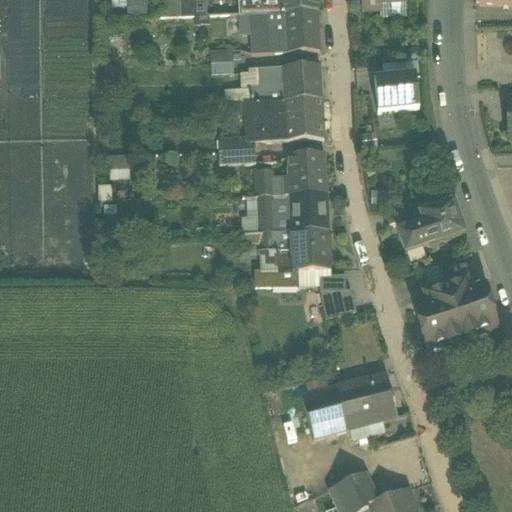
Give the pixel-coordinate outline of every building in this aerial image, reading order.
[(112,0),(113,11),(128,10),(129,19),(148,18),(146,0),(112,0)] [(155,0),(157,22),(179,21),(177,0),(155,0)] [(205,0),(177,0),(179,21),(179,22),(207,21),(205,0)] [(250,19),(281,17),(279,0),(238,0),(239,19),(240,19),(250,19)] [(316,0),(279,0),(281,17),(284,17),(317,16),(316,0)] [(379,14),(379,8),(377,7),(376,0),(361,0),(362,14),(379,14)] [(511,0),(474,0),(474,9),(511,10),(511,0)] [(317,16),(284,17),(286,57),(319,56),(317,16)] [(252,58),(286,57),(284,17),(281,17),(250,19),(251,37),(252,58)] [(250,19),(240,19),(241,38),(251,37),(250,19)] [(210,56),(210,67),(232,66),(232,55),(210,56)] [(233,78),(232,66),(210,67),(211,79),(233,78)] [(320,70),(282,72),(283,105),(321,103),(322,103),(320,70)] [(252,106),(283,105),(282,72),(282,71),(256,72),(257,89),(251,90),(252,106)] [(373,84),(377,117),(418,113),(415,79),(373,84)] [(224,101),(225,108),(248,107),(247,94),(236,95),(236,101),(224,101)] [(321,103),(283,105),(285,146),(323,144),(321,103)] [(254,147),(285,146),(283,105),(252,106),(252,117),(253,143),(254,147)] [(252,106),(248,107),(225,108),(224,108),(224,118),(252,117),(252,106)] [(231,144),(231,155),(254,154),(254,147),(253,143),(231,144)] [(254,169),(254,154),(231,155),(218,156),(219,170),(254,169)] [(288,161),(289,182),(289,199),(327,197),(325,159),(288,161)] [(257,200),(272,200),(271,183),(271,175),(256,176),(257,200)] [(283,182),(271,183),(272,200),(284,199),(283,182)] [(327,197),(289,199),(290,218),(291,236),(329,234),(327,197)] [(273,218),(272,200),(257,200),(259,237),(274,237),(273,218)] [(398,237),(405,258),(429,250),(430,250),(464,239),(453,208),(419,219),(422,229),(398,237)] [(385,219),(389,229),(409,223),(405,213),(385,219)] [(290,218),(273,218),(274,237),(291,236),(290,218)] [(331,274),(329,234),(291,236),(274,237),(259,237),(259,243),(260,275),(260,277),(277,277),(277,276),(331,274)] [(259,243),(259,237),(240,238),(241,246),(254,245),(259,243)] [(277,290),(277,277),(260,277),(260,275),(255,275),(255,290),(277,290)] [(318,280),(319,296),(345,295),(344,279),(318,280)] [(433,355),(435,356),(445,353),(446,350),(445,344),(459,340),(461,347),(463,347),(460,339),(474,335),(476,341),(479,342),(488,339),(490,336),(489,333),(494,331),(482,293),(468,298),(465,286),(424,300),(427,311),(414,315),(427,353),(432,352),(433,355)] [(350,295),(345,295),(319,296),(325,323),(355,316),(350,295)] [(463,347),(479,342),(476,341),(474,335),(460,339),(463,347)] [(445,344),(446,350),(447,352),(461,347),(459,340),(445,344)] [(343,413),(348,435),(396,423),(385,377),(353,385),(353,386),(359,409),(343,413)] [(339,389),(337,389),(343,413),(359,409),(353,386),(339,389)] [(348,435),(343,413),(337,389),(300,398),(312,445),(348,435)] [(331,493),(340,511),(368,511),(367,508),(379,503),(366,477),(367,476),(366,475),(365,475),(331,492),(329,492),(330,494),(331,493)] [(416,511),(409,492),(379,503),(367,508),(368,511),(416,511)]
